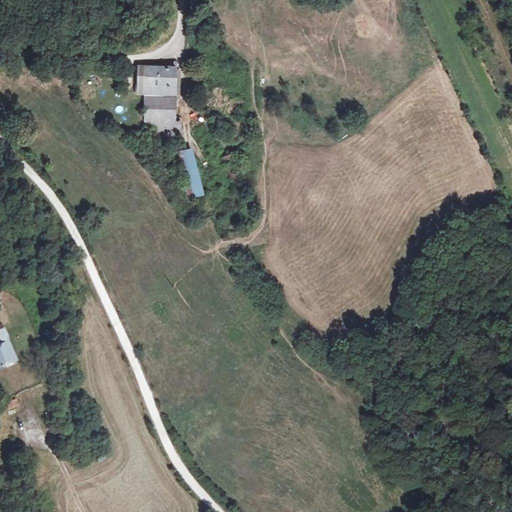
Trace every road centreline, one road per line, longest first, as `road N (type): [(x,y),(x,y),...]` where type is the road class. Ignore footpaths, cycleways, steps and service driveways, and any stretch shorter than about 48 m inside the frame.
road 1 (track): [(4,145),(69,226),(162,438),(219,511)]
road 2 (unclassified): [(0,53),(151,55),(166,50),(179,27),(182,0)]
